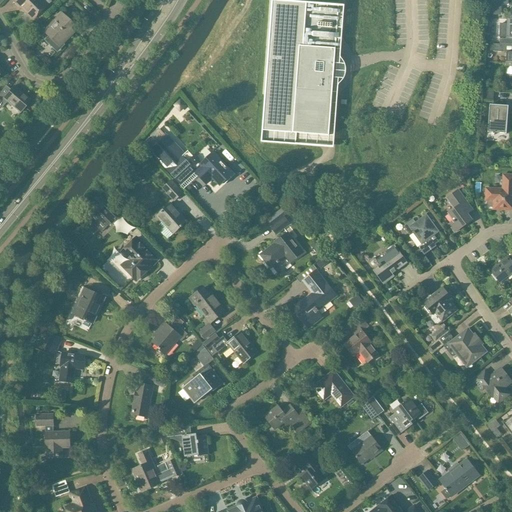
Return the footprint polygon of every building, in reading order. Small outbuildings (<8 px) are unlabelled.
[(39,0),(16,0),(14,3),(31,20),(45,6),(39,0)] [(489,0),(488,15),(500,15),(501,4),(508,5),(507,0),(489,0)] [(272,1),(262,142),(296,144),(297,134),(329,136),(339,6),(272,1)] [(500,24),(500,37),(506,37),(506,39),(511,39),(511,8),(510,8),(510,25),(500,24)] [(60,13),(42,31),(48,38),(46,40),(56,50),(58,48),(62,45),(73,33),(67,27),(71,24),(60,13)] [(493,44),(493,52),(501,53),(501,45),(493,44)] [(2,98),(19,113),(29,101),(13,86),(2,98)] [(483,99),(493,100),(494,92),(483,91),(483,99)] [(487,133),(506,134),(508,107),(489,105),(487,133)] [(180,185),(195,172),(180,156),(183,153),(165,134),(158,141),(160,142),(158,144),(151,138),(143,145),(180,185)] [(212,178),(219,186),(232,174),(212,154),(200,165),(202,166),(195,173),(206,185),(212,178)] [(171,181),(162,189),(174,201),(182,194),(171,181)] [(485,201),(487,201),(487,203),(487,204),(487,205),(488,206),(489,207),(490,207),(491,208),(498,208),(498,209),(499,209),(499,210),(500,210),(511,210),(511,181),(503,181),(502,189),(486,189),(485,201)] [(472,220),(460,205),(466,201),(458,190),(447,199),(454,209),(448,214),(454,221),(449,225),(455,233),(472,220)] [(108,198),(94,212),(103,220),(105,219),(112,226),(124,214),(108,198)] [(156,217),(172,234),(186,222),(169,205),(156,217)] [(276,235),(288,225),(283,218),(290,213),(285,206),(267,221),(271,227),(270,228),(276,235)] [(410,236),(413,234),(421,245),(418,247),(424,256),(436,247),(433,242),(437,240),(434,236),(439,232),(426,215),(415,223),(413,219),(403,227),(410,236)] [(274,264),(279,271),(302,253),(288,234),(262,253),(272,266),(274,264)] [(157,260),(135,238),(121,252),(127,259),(121,266),(136,281),(157,260)] [(386,252),(387,254),(377,261),(376,259),(372,259),(369,262),(369,265),(371,268),(374,269),(375,269),(373,271),(382,282),(399,269),(398,267),(406,261),(395,246),(386,252)] [(316,264),(320,269),(329,262),(324,257),(316,264)] [(511,273),(511,262),(508,257),(490,271),(500,283),(502,284),(508,280),(506,278),(511,273)] [(308,330),(323,318),(317,310),(335,296),(315,271),(303,282),(312,293),(300,303),(304,309),(297,315),(308,330)] [(204,288),(189,299),(194,307),(196,305),(210,323),(224,312),(210,293),(208,294),(204,288)] [(426,301),(424,303),(426,306),(424,308),(429,314),(431,312),(433,315),(432,316),(431,319),(435,324),(438,324),(441,321),(442,322),(457,310),(450,302),(452,300),(443,288),(432,297),(430,295),(425,300),(426,301)] [(72,314),(92,323),(104,298),(84,289),(72,314)] [(368,344),(370,343),(361,331),(367,327),(362,320),(350,329),(355,335),(343,345),(352,356),(358,351),(367,363),(376,355),(368,344)] [(157,349),(164,354),(177,339),(181,342),(187,334),(180,328),(175,333),(164,323),(153,336),(156,338),(152,342),(158,348),(157,349)] [(198,332),(204,339),(214,331),(208,324),(198,332)] [(445,326),(431,337),(436,342),(449,331),(445,326)] [(42,329),(39,337),(49,340),(44,351),(56,355),(62,339),(51,334),(52,333),(42,329)] [(486,352),(468,329),(448,344),(467,368),(486,352)] [(257,353),(241,332),(228,342),(223,337),(219,340),(215,333),(202,343),(207,350),(206,351),(211,358),(217,353),(220,356),(230,348),(242,364),(257,353)] [(439,340),(427,349),(432,355),(444,346),(439,340)] [(187,385),(182,388),(194,404),(199,400),(211,390),(213,392),(223,384),(210,367),(208,365),(213,360),(211,358),(206,351),(204,349),(195,356),(203,367),(196,372),(197,372),(192,376),(195,379),(187,385)] [(74,368),(82,369),(84,356),(62,353),(61,366),(62,366),(60,381),(72,383),(74,368)] [(475,379),(483,390),(485,388),(492,397),(496,395),(501,401),(509,395),(504,388),(511,382),(501,369),(490,378),(485,371),(475,379)] [(353,397),(333,371),(312,388),(321,398),(328,392),(340,407),(353,397)] [(150,374),(148,381),(163,387),(166,380),(150,374)] [(150,395),(151,395),(152,386),(139,384),(137,392),(135,392),(134,402),(132,415),(145,417),(146,411),(147,412),(150,395)] [(369,404),(378,416),(384,411),(375,400),(369,404)] [(395,414),(389,418),(393,423),(393,424),(400,433),(412,425),(411,422),(416,418),(418,421),(428,414),(422,404),(415,408),(409,400),(402,405),(401,404),(393,410),(395,414)] [(360,406),(371,421),(378,416),(369,404),(367,401),(360,406)] [(312,423),(301,410),(296,414),(290,407),(285,411),(285,410),(282,413),(277,406),(263,416),(274,430),(283,423),(286,426),(289,424),(297,435),(312,423)] [(37,426),(53,426),(53,414),(37,414),(37,426)] [(511,415),(502,424),(511,435),(511,415)] [(500,426),(495,420),(487,426),(497,439),(501,435),(497,429),(500,426)] [(180,439),(180,444),(183,444),(185,457),(197,456),(197,457),(208,455),(205,435),(191,437),(191,435),(190,435),(189,427),(163,431),(167,438),(168,438),(168,441),(180,439)] [(70,448),(70,432),(45,432),(45,457),(62,456),(62,448),(70,448)] [(362,436),(347,447),(351,451),(361,465),(372,456),(373,458),(381,451),(370,437),(367,432),(362,436)] [(143,466),(132,470),(136,479),(138,478),(143,490),(160,483),(172,477),(169,470),(157,475),(157,476),(155,477),(149,464),(152,463),(149,457),(148,454),(140,458),(141,460),(143,466)] [(300,476),(310,490),(324,479),(317,470),(320,468),(311,456),(301,463),(304,468),(306,471),(300,476)] [(450,474),(439,482),(445,489),(441,493),(446,500),(450,496),(469,482),(479,476),(466,459),(459,465),(457,463),(448,470),(449,472),(449,473),(450,474)] [(174,460),(167,463),(169,470),(172,477),(172,478),(180,475),(174,460)] [(418,479),(428,491),(437,484),(427,471),(418,479)] [(65,481),(51,486),(56,498),(70,493),(65,481)] [(91,511),(83,490),(71,494),(75,506),(66,509),(67,511),(91,511)] [(402,511),(391,496),(376,508),(376,509),(371,511),(418,511),(414,507),(406,511),(402,511)] [(238,506),(223,511),(262,511),(256,498),(246,502),(244,501),(242,501),(239,502),(238,504),(238,506)]
